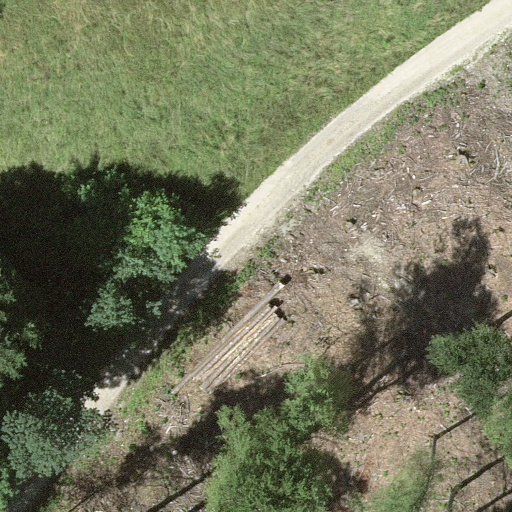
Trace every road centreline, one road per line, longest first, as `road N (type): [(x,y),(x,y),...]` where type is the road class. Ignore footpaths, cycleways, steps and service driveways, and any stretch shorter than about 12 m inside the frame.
road 1 (track): [(247,223),(161,315),(2,511)]
road 2 (track): [(247,223),(391,96),(511,9)]
